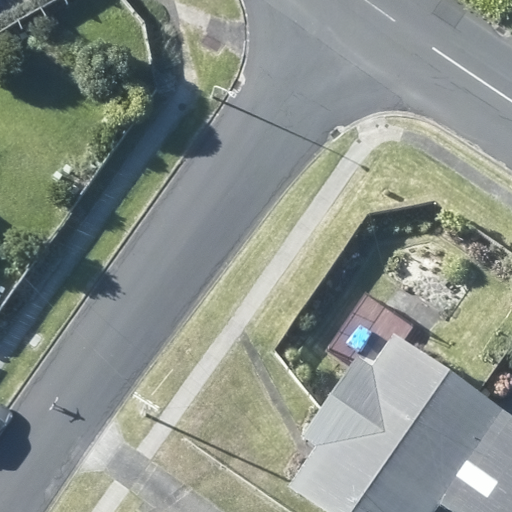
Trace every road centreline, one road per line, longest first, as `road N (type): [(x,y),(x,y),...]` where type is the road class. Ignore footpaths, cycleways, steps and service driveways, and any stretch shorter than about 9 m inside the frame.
road 1 (residential): [(0,492),(359,1)]
road 2 (residential): [(511,100),(359,1)]
